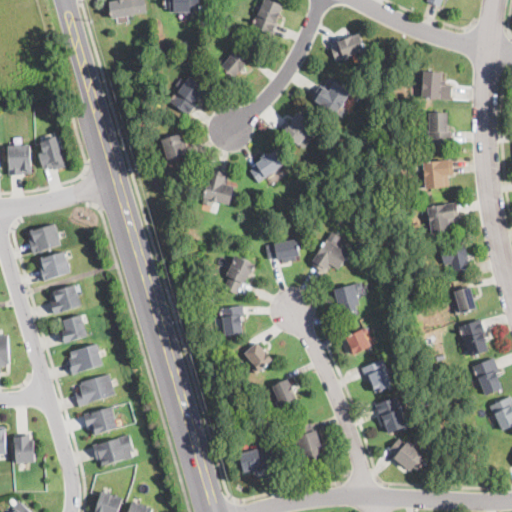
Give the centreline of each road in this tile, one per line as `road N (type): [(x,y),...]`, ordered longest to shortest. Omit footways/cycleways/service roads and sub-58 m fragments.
road 1 (tertiary): [(214,511),(63,0)]
road 2 (residential): [(0,229),(68,459),(71,511)]
road 3 (residential): [(496,0),(487,50),(489,157),(511,282)]
road 4 (residential): [(511,499),(328,495),(249,511)]
road 5 (residential): [(294,310),(344,413),(374,511)]
road 6 (residential): [(359,0),(432,35),(511,51)]
road 7 (residential): [(327,0),(271,95),(234,125)]
